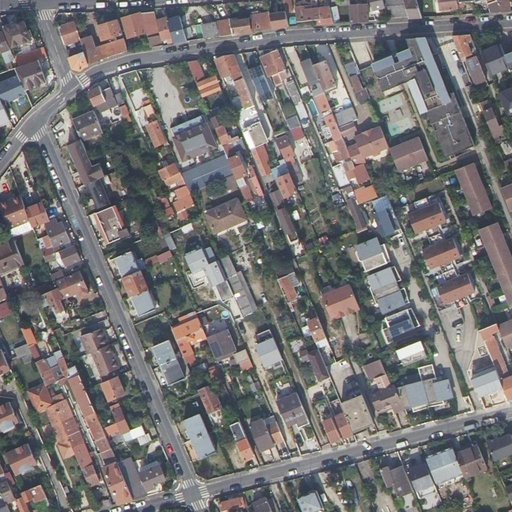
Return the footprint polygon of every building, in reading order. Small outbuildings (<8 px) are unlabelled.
[(289,0),(282,0),(285,8),(291,7),(289,0)] [(370,0),(373,10),(385,6),(383,0),(370,0)] [(403,0),(383,0),(385,6),(388,15),(408,14),(403,0)] [(403,0),(408,14),(409,17),(421,16),(420,11),(419,9),(416,0),(403,0)] [(456,0),(438,0),(439,8),(457,7),(456,0)] [(488,2),(491,12),(510,11),(508,0),(491,0),(492,1),(488,2)] [(351,5),(352,21),(369,20),(368,4),(351,5)] [(315,19),(316,23),(334,22),(331,10),(330,7),(303,9),(303,6),(294,7),(298,21),(315,19)] [(285,10),(270,13),(274,27),(289,25),(285,10)] [(331,10),(334,22),(342,21),(339,10),(331,10)] [(150,47),(163,44),(162,40),(157,22),(156,19),(154,11),(141,12),(122,18),(128,36),(147,30),(150,47)] [(236,17),(229,18),(230,21),(234,33),(251,31),(255,30),(274,27),(270,13),(269,11),(254,15),(251,16),(249,18),(242,19),(237,20),(236,17)] [(187,41),(180,15),(168,19),(175,43),(187,41)] [(168,19),(167,16),(156,19),(157,22),(162,40),(163,44),(171,43),(175,43),(168,19)] [(230,21),(229,18),(215,20),(220,35),(234,33),(230,21)] [(102,39),(122,33),(118,19),(98,25),(102,39)] [(220,35),(215,20),(202,22),(206,38),(220,35)] [(59,26),(65,43),(75,40),(77,45),(67,49),(69,55),(85,51),(81,38),(76,21),(59,26)] [(32,39),(26,22),(16,25),(16,23),(4,27),(11,46),(32,39)] [(0,48),(1,52),(5,62),(10,61),(10,60),(10,58),(13,57),(12,52),(3,31),(0,31),(0,48)] [(470,33),(453,35),(463,60),(466,59),(465,56),(477,51),(470,33)] [(85,51),(89,63),(127,50),(124,40),(95,48),(91,35),(81,38),(85,51)] [(415,37),(407,38),(411,47),(399,52),(401,59),(396,62),(393,54),(373,63),(384,90),(408,80),(421,111),(427,109),(446,156),(474,145),(453,91),(448,93),(425,36),(415,37)] [(510,66),(506,55),(501,43),(482,51),(491,74),(510,66)] [(19,66),(38,59),(39,58),(47,55),(44,47),(24,53),(23,52),(15,55),(19,66)] [(262,56),(269,75),(273,74),(277,84),(278,83),(279,87),(284,85),(282,79),(285,78),(282,70),(286,69),(278,49),(262,56)] [(88,63),(89,63),(85,51),(69,55),(73,67),(81,69),(88,63)] [(351,64),(346,66),(347,69),(361,103),(370,100),(362,79),(358,69),(356,65),(354,60),(351,52),(347,54),(350,61),(351,60),(353,63),(351,64)] [(236,111),(242,128),(253,123),(261,120),(234,54),(214,57),(222,77),(231,73),(234,76),(235,80),(246,106),(236,111)] [(486,80),(476,55),(466,59),(469,67),(476,84),(478,83),(486,80)] [(38,59),(19,66),(15,67),(19,74),(25,89),(46,81),(38,59)] [(326,59),(314,65),(324,89),(324,90),(325,93),(333,90),(338,88),(326,59)] [(194,60),(187,61),(194,78),(196,83),(197,83),(201,90),(218,82),(215,75),(203,80),(201,75),(194,60)] [(478,83),(476,84),(469,67),(466,68),(475,89),(479,88),(478,83)] [(25,89),(19,74),(0,83),(0,96),(3,103),(26,92),(25,89)] [(504,76),(496,78),(498,90),(506,88),(504,76)] [(296,105),(303,102),(294,79),(287,82),(296,105)] [(511,85),(499,90),(508,116),(511,114),(511,85)] [(107,105),(108,107),(118,103),(114,95),(110,86),(102,90),(100,86),(89,90),(94,105),(105,100),(107,105)] [(119,93),(114,95),(118,103),(119,107),(124,104),(119,93)] [(343,136),(339,127),(334,115),(334,114),(333,112),(328,99),(320,102),(329,125),(326,127),(327,129),(324,130),(327,139),(334,136),(347,168),(355,165),(347,147),(343,136)] [(489,99),(480,103),(482,107),(493,136),(496,143),(500,141),(497,134),(506,131),(502,121),(499,122),(489,99)] [(94,105),(96,109),(107,105),(105,100),(94,105)] [(166,141),(150,103),(142,106),(159,144),(166,141)] [(125,104),(124,104),(119,107),(121,111),(124,118),(125,122),(130,120),(127,113),(129,113),(125,104)] [(358,119),(353,107),(334,115),(339,127),(350,122),(353,121),(358,119)] [(94,109),(82,114),(91,135),(103,130),(94,110),(94,109)] [(124,118),(121,111),(115,114),(118,121),(124,118)] [(72,118),(81,139),(91,135),(82,114),(72,118)] [(202,114),(170,128),(184,159),(216,145),(202,114)] [(291,128),(301,125),(297,116),(287,119),(291,128)] [(357,130),(353,121),(350,122),(339,127),(343,136),(357,130)] [(231,142),(239,138),(238,135),(232,138),(230,134),(228,135),(223,123),(214,127),(222,146),(231,142)] [(358,143),(347,147),(355,165),(364,161),(365,161),(364,157),(371,154),(375,155),(379,153),(380,150),(389,146),(388,143),(383,133),(381,126),(372,129),(372,128),(363,131),(363,133),(355,136),(358,143)] [(284,157),(284,158),(285,157),(292,175),(296,183),(303,180),(292,154),(294,154),(284,131),(275,135),(284,157)] [(420,134),(389,146),(391,153),(398,170),(429,157),(420,134)] [(81,139),(73,142),(85,171),(93,168),(92,165),(81,139)] [(67,144),(84,184),(90,181),(85,171),(73,142),(67,144)] [(243,175),(246,173),(238,154),(236,155),(231,142),(222,146),(228,160),(234,174),(236,178),(244,198),(251,196),(243,175)] [(284,196),(297,191),(284,158),(284,157),(275,161),(277,166),(273,167),(277,177),(279,181),(284,196)] [(190,193),(234,174),(228,160),(184,178),(190,193)] [(474,160),(455,167),(474,214),(492,206),(474,160)] [(344,169),(344,170),(345,172),(348,171),(351,177),(356,176),(359,183),(365,180),(361,169),(366,166),(364,162),(364,161),(355,165),(347,168),(344,169)] [(95,171),(102,168),(99,162),(92,165),(93,168),(95,171)] [(195,204),(190,193),(184,178),(181,171),(179,172),(175,162),(160,169),(164,178),(165,178),(167,184),(178,179),(181,187),(178,188),(182,198),(174,202),(181,217),(188,215),(185,208),(195,204)] [(251,177),(257,191),(261,189),(251,164),(248,166),(252,177),(251,177)] [(270,166),(259,170),(262,176),(272,172),(271,168),(270,166)] [(85,171),(90,181),(105,175),(102,168),(95,171),(93,168),(85,171)] [(117,182),(124,179),(120,170),(108,175),(112,184),(117,182)] [(339,174),(336,175),(342,188),(350,184),(345,172),(344,170),(343,170),(344,175),(341,177),(339,174)] [(264,182),(275,178),(272,172),(262,176),(264,182)] [(116,193),(120,202),(132,197),(124,179),(117,182),(120,191),(116,193)] [(510,208),(511,207),(511,182),(502,187),(510,208)] [(362,216),(363,215),(358,203),(351,186),(344,189),(345,192),(348,190),(350,197),(346,198),(354,218),(359,228),(366,225),(362,216)] [(271,192),(291,242),(299,238),(288,212),(279,189),(271,192)] [(93,205),(96,212),(111,206),(108,200),(104,191),(90,197),(93,205)] [(166,217),(174,214),(167,194),(159,197),(166,217)] [(113,204),(119,202),(116,196),(108,200),(111,206),(113,204)] [(430,205),(427,196),(415,201),(418,210),(409,213),(416,232),(426,228),(433,245),(423,249),(431,267),(440,264),(447,281),(438,284),(445,303),(454,299),(458,308),(469,303),(466,295),(475,291),(468,272),(459,276),(452,259),(461,255),(454,237),(444,241),(438,224),(447,220),(439,201),(430,205)] [(0,206),(0,207),(7,224),(28,216),(25,208),(21,199),(9,203),(8,200),(0,203),(0,206)] [(238,199),(206,213),(214,232),(246,219),(238,199)] [(25,208),(28,216),(31,225),(48,219),(41,202),(25,208)] [(111,206),(96,212),(109,242),(130,233),(127,227),(123,229),(113,204),(111,206)] [(403,231),(393,206),(374,213),(375,215),(374,220),(378,224),(383,235),(387,233),(389,237),(403,231)] [(263,212),(268,222),(274,220),(269,209),(263,212)] [(72,245),(69,238),(62,222),(58,224),(56,217),(50,220),(44,223),(48,234),(54,252),(59,250),(60,249),(72,245)] [(511,255),(498,220),(479,228),(509,302),(511,300),(511,255)] [(271,238),(268,231),(260,234),(264,241),(271,238)] [(54,252),(48,234),(42,236),(45,246),(40,249),(43,256),(54,252)] [(377,237),(357,245),(358,247),(356,251),(359,259),(363,261),(366,270),(390,260),(383,244),(380,245),(377,237)] [(0,245),(10,268),(23,262),(14,240),(0,245)] [(213,243),(184,255),(192,275),(207,269),(214,286),(217,284),(224,302),(235,297),(227,277),(213,243)] [(80,258),(74,244),(72,245),(60,249),(62,254),(66,264),(80,258)] [(0,272),(10,268),(0,245),(0,272)] [(114,257),(123,276),(139,269),(131,250),(114,257)] [(159,261),(160,261),(172,255),(169,250),(157,255),(159,261)] [(56,257),(54,252),(43,256),(45,261),(55,256),(56,257)] [(252,311),(256,310),(240,272),(237,273),(229,255),(221,258),(228,276),(227,277),(243,315),(252,311)] [(395,265),(369,276),(372,283),(370,287),(376,303),(380,304),(383,312),(409,301),(404,288),(400,289),(396,281),(400,279),(395,265)] [(55,287),(59,285),(66,282),(64,277),(60,267),(49,272),(55,287)] [(123,276),(131,296),(147,289),(139,269),(123,276)] [(77,291),(80,297),(89,293),(79,271),(70,274),(77,291)] [(59,285),(63,297),(72,293),(77,291),(70,274),(64,277),(66,282),(59,285)] [(296,295),(287,275),(278,279),(288,303),(296,300),(294,296),(296,295)] [(354,295),(349,283),(322,295),(327,307),(331,318),(337,315),(338,318),(354,311),(353,308),(359,306),(354,295)] [(48,301),(49,303),(53,301),(54,306),(52,306),(56,314),(58,313),(58,314),(65,312),(64,308),(60,298),(63,297),(59,285),(55,287),(44,292),(48,301)] [(147,289),(131,296),(139,315),(155,308),(147,289)] [(37,295),(41,304),(48,301),(44,292),(37,295)] [(0,303),(0,313),(2,317),(13,312),(7,300),(0,303)] [(412,307),(386,317),(390,326),(383,329),(388,343),(417,331),(413,323),(417,321),(412,307)] [(195,310),(183,316),(186,322),(198,317),(195,310)] [(183,316),(169,322),(172,328),(186,322),(183,316)] [(309,317),(306,318),(315,341),(326,336),(318,316),(310,320),(309,317)] [(198,317),(186,322),(192,337),(205,332),(198,317)] [(511,317),(497,324),(499,329),(507,347),(511,344),(511,317)] [(186,322),(172,328),(183,355),(187,362),(195,359),(193,352),(194,352),(190,343),(188,339),(192,337),(186,322)] [(479,329),(494,365),(502,385),(508,399),(511,397),(511,372),(509,374),(492,332),(499,329),(497,324),(496,322),(489,325),(479,329)] [(227,327),(224,329),(233,350),(236,349),(227,327)] [(103,382),(117,376),(118,375),(115,369),(118,368),(108,344),(102,329),(81,337),(88,353),(92,352),(102,375),(100,375),(103,382)] [(224,329),(215,332),(224,354),(233,350),(224,329)] [(205,332),(192,337),(194,341),(206,336),(205,332)] [(224,354),(215,332),(206,336),(212,348),(214,347),(218,356),(224,354)] [(419,337),(397,346),(405,364),(431,354),(426,341),(422,343),(419,337)] [(274,338),(256,345),(265,368),(284,360),(274,338)] [(152,347),(160,365),(176,358),(169,340),(152,347)] [(1,348),(0,348),(0,374),(3,373),(3,372),(10,369),(7,362),(1,348)] [(318,348),(308,352),(310,356),(317,372),(320,379),(330,375),(326,366),(322,357),(318,348)] [(250,357),(248,352),(238,356),(240,361),(250,357)] [(71,375),(68,368),(67,365),(63,357),(57,360),(59,364),(49,368),(45,358),(39,361),(37,355),(33,356),(45,383),(46,386),(58,380),(62,378),(66,377),(68,376),(71,375)] [(176,358),(160,365),(168,384),(185,377),(184,375),(191,372),(187,362),(183,355),(176,358)] [(243,369),(253,365),(250,357),(240,361),(241,364),(243,369)] [(386,373),(380,358),(367,364),(373,378),(376,377),(386,373)] [(196,372),(207,368),(205,363),(194,367),(196,372)] [(408,385),(396,387),(403,404),(404,408),(412,406),(420,404),(421,408),(444,402),(443,399),(453,396),(448,379),(443,380),(437,382),(436,377),(433,363),(419,367),(420,372),(406,376),(408,385)] [(373,378),(367,364),(363,365),(369,380),(373,378)] [(102,427),(86,389),(85,386),(84,384),(76,365),(68,368),(71,375),(68,376),(70,380),(105,462),(111,460),(113,464),(104,468),(118,502),(133,498),(130,491),(117,461),(105,435),(102,427)] [(212,376),(222,372),(219,365),(209,370),(212,376)] [(388,378),(386,373),(376,377),(376,378),(379,376),(377,381),(379,385),(382,386),(383,389),(391,386),(388,378)] [(103,382),(102,382),(109,399),(125,393),(117,376),(103,382)] [(68,382),(66,377),(62,378),(58,380),(60,385),(64,383),(68,382)] [(54,404),(51,398),(46,386),(45,383),(28,390),(37,411),(46,407),(60,441),(57,442),(63,456),(74,451),(54,404)] [(395,384),(391,386),(383,389),(371,394),(377,411),(385,408),(384,405),(391,403),(393,408),(403,404),(396,387),(395,384)] [(198,389),(199,391),(208,412),(222,406),(214,387),(211,388),(212,391),(208,393),(205,386),(198,389)] [(475,389),(467,392),(474,410),(482,407),(475,389)] [(374,423),(361,390),(347,396),(348,399),(341,402),(343,406),(346,413),(353,431),(374,423)] [(298,426),(310,422),(297,392),(276,401),(287,425),(296,421),(298,426)] [(75,452),(89,485),(99,480),(103,479),(100,472),(96,463),(93,464),(65,399),(64,400),(63,396),(58,398),(57,396),(51,398),(54,404),(74,451),(75,452)] [(343,406),(341,402),(339,397),(336,399),(337,402),(330,404),(333,410),(343,406)] [(9,402),(0,405),(0,431),(14,425),(14,424),(18,422),(9,402)] [(118,402),(110,406),(117,421),(120,429),(122,433),(125,442),(133,439),(138,437),(141,444),(151,440),(148,433),(145,434),(141,425),(132,428),(129,429),(125,419),(118,402)] [(183,419),(191,438),(208,431),(200,412),(183,419)] [(353,431),(346,413),(336,417),(344,436),(354,432),(353,431)] [(341,437),(332,417),(323,421),(332,441),(334,444),(336,443),(334,440),(341,437)] [(260,449),(274,443),(266,425),(264,418),(250,424),(250,425),(257,441),(260,449)] [(283,446),(286,445),(276,420),(266,425),(274,443),(281,440),(283,446)] [(117,421),(102,427),(105,435),(120,429),(117,421)] [(208,431),(191,438),(200,457),(216,450),(208,431)] [(234,435),(235,439),(246,434),(244,431),(234,435)] [(235,439),(244,460),(252,456),(252,454),(254,453),(246,434),(235,439)] [(488,444),(494,459),(511,452),(511,436),(511,434),(500,438),(499,436),(487,441),(488,444)] [(455,454),(478,445),(476,441),(454,450),(455,454)] [(6,453),(15,474),(33,467),(32,465),(36,464),(28,443),(6,453)] [(464,477),(487,468),(478,445),(455,454),(464,477)] [(444,486),(464,478),(464,477),(455,454),(454,450),(452,447),(426,457),(437,485),(443,482),(444,486)] [(129,456),(117,461),(130,491),(142,485),(129,456)] [(148,462),(151,468),(161,464),(158,458),(148,462)] [(141,472),(151,468),(148,462),(139,466),(141,472)] [(434,483),(426,463),(408,470),(419,497),(427,493),(424,487),(434,483)] [(161,464),(151,468),(141,472),(148,489),(157,485),(156,481),(166,476),(161,464)] [(388,466),(380,469),(387,487),(395,483),(401,496),(402,495),(392,470),(390,471),(388,466)] [(403,466),(392,470),(402,495),(413,491),(403,466)] [(6,480),(12,492),(16,491),(8,472),(4,474),(6,480)] [(0,482),(0,489),(5,501),(14,497),(12,492),(6,480),(0,482)] [(45,511),(53,511),(50,506),(48,500),(40,483),(34,486),(23,491),(22,491),(21,492),(23,496),(25,501),(35,497),(36,500),(40,498),(44,508),(45,511)] [(303,511),(311,511),(323,507),(317,491),(314,489),(310,491),(309,493),(298,498),(303,511)] [(28,506),(25,501),(23,496),(15,499),(20,511),(30,511),(28,506)] [(469,496),(461,499),(464,506),(472,503),(469,496)] [(244,497),(242,497),(220,503),(222,511),(230,509),(230,511),(233,511),(244,508),(248,506),(244,497)] [(266,497),(258,501),(262,511),(272,511),(267,500),(266,497)] [(274,497),(267,500),(272,511),(274,511),(279,510),(274,497)] [(37,502),(28,506),(30,511),(39,507),(37,502)]
